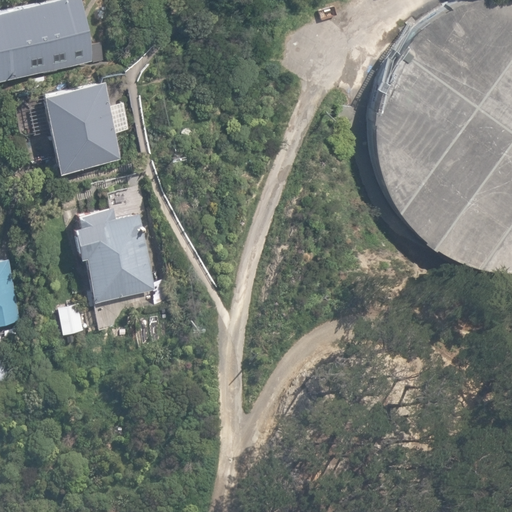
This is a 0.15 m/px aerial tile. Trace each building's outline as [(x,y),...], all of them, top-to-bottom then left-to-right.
[(0,75),(89,57),(78,0),(26,0),(0,5),(0,75)] [(374,80),(370,95),(365,131),(370,163),(385,196),(403,221),(425,241),(456,256),(497,265),(511,263),(511,0),(447,0),(437,4),(409,24),(385,55),(374,80)] [(39,91),(56,169),(118,156),(101,77),(39,91)] [(131,290),(153,285),(149,265),(160,263),(153,234),(143,237),(137,209),(113,215),(110,204),(74,212),(76,222),(69,223),(76,254),(82,253),(92,298),(115,293),(131,290)] [(0,321),(18,318),(5,255),(0,255),(0,321)] [(135,305),(131,291),(116,295),(119,309),(135,305)]
